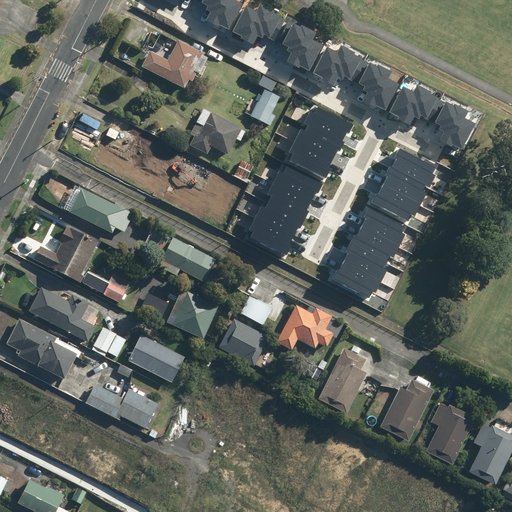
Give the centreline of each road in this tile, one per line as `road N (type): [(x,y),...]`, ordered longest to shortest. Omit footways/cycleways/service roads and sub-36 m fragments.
road 1 (residential): [(143,0),(381,117)]
road 2 (secondary): [(96,0),(0,192)]
road 3 (residential): [(381,117),(315,252)]
